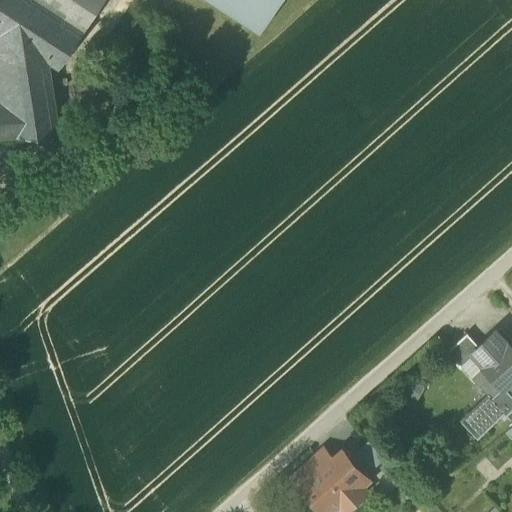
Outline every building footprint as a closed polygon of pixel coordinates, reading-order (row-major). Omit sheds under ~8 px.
[(85,31),(36,0),(0,0),(0,27),(6,31),(48,59),(60,67),(85,31)] [(36,0),(85,31),(104,0),(36,0)] [(218,0),(261,28),(278,0),(218,0)] [(0,27),(0,101),(15,101),(6,31),(0,27)] [(60,134),(48,59),(6,31),(15,101),(18,136),(60,134)] [(0,137),(18,136),(15,101),(0,101),(0,137)] [(473,354),(483,365),(507,343),(496,330),(479,346),(467,333),(447,352),(461,366),(473,354)] [(504,388),(505,388),(511,381),(511,347),(507,343),(483,365),(484,366),(504,388)] [(471,377),(472,377),(484,366),(483,365),(473,354),(461,366),(471,377)] [(472,377),(490,396),(492,399),(504,388),(484,366),(472,377)] [(425,388),(408,377),(400,391),(417,401),(425,388)] [(511,396),(505,388),(504,388),(492,399),(490,396),(462,422),(477,438),(504,414),(506,417),(511,410),(511,396)] [(366,476),(384,459),(368,441),(349,457),(366,476)] [(297,475),(307,486),(310,483),(309,482),(335,459),(326,449),(297,475)] [(310,483),(334,509),(339,504),(367,479),(342,452),(335,459),(309,482),(310,483)] [(404,480),(387,461),(380,467),(397,487),(404,480)] [(291,481),(300,491),(307,486),(297,475),(291,481)]
